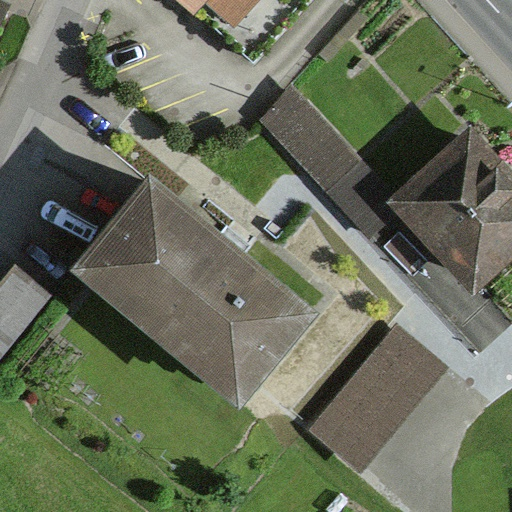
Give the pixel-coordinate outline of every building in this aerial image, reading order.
[(293,0),(182,0),(248,55),(293,0)] [(394,204),(298,100),(270,126),(366,230),(394,204)] [(511,265),(511,175),(479,141),(403,214),(481,296),(511,265)] [(144,178),(69,268),(229,402),(305,312),(144,178)] [(0,363),(52,298),(18,272),(0,295),(0,363)] [(442,366),(397,330),(316,430),(360,466),(442,366)]
